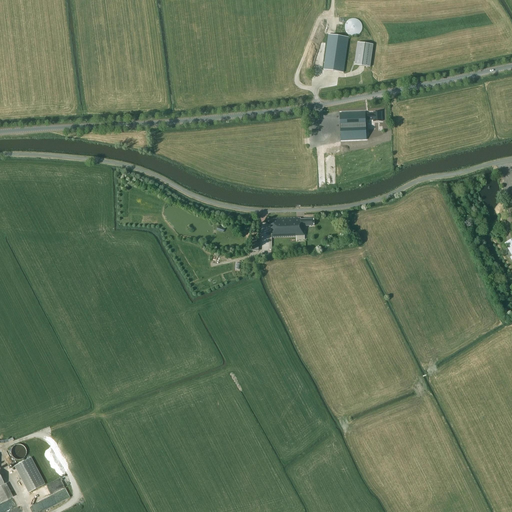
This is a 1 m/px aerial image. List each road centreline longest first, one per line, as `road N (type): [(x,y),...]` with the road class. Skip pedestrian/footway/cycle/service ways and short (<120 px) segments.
road 1 (unclassified): [(0,154),(114,162),(207,200),(264,210),(363,203),(427,177),(511,158)]
road 2 (secondary): [(0,132),(251,113),(511,66)]
